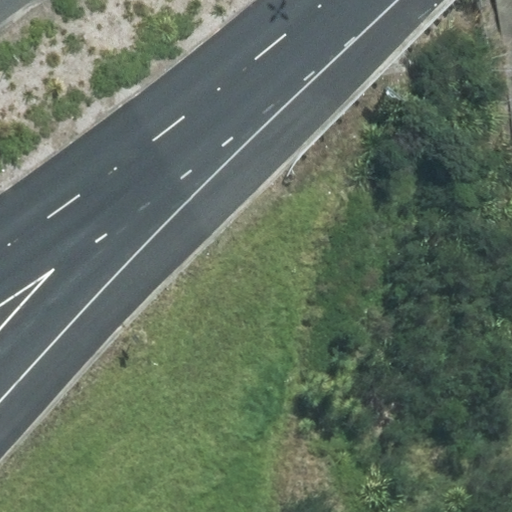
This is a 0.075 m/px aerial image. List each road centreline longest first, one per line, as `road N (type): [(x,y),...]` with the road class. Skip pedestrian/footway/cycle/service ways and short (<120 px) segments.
road 1 (motorway): [(334,0),(0,362)]
road 2 (secondary): [(327,0),(59,217),(0,255)]
